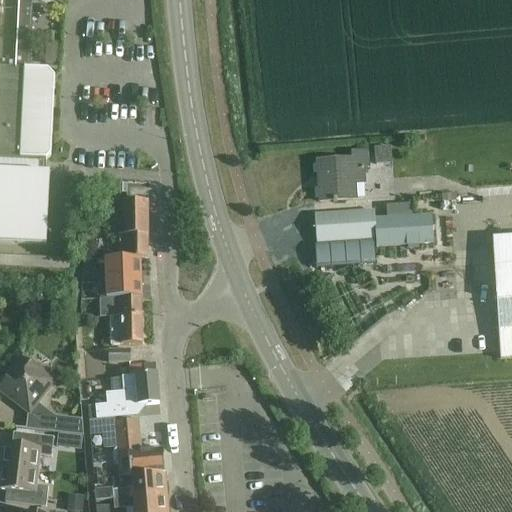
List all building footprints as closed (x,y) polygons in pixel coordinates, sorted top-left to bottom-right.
[(42,161),(45,161),(50,157),(54,79),(47,71),(25,70),(29,2),(58,4),(62,0),(0,0),(0,243),(46,247),(49,177),(41,176),(42,161)] [(364,168),(368,167),(367,152),(352,152),(353,159),(318,160),(320,200),(355,198),(354,182),(364,182),(364,168)] [(140,260),(150,260),(149,203),(122,203),(123,236),(118,236),(118,255),(113,255),(113,261),(140,260)] [(377,246),(435,241),(433,214),(375,218),(374,210),(316,214),(318,242),(376,237),(377,246)] [(511,239),(492,240),(500,361),(511,360),(511,239)] [(374,256),(345,265),(365,327),(393,318),(374,256)] [(113,261),(104,261),(104,283),(140,281),(140,260),(113,261)] [(104,283),(100,283),(100,295),(100,301),(140,300),(140,281),(104,283)] [(100,301),(99,301),(99,318),(110,318),(140,317),(140,300),(100,301)] [(144,305),(142,341),(163,342),(165,306),(144,305)] [(140,317),(110,318),(111,347),(141,346),(140,317)] [(129,353),(108,354),(109,368),(130,367),(129,353)] [(83,438),(82,423),(43,419),(44,410),(35,403),(51,383),(22,361),(0,390),(28,411),(25,431),(83,438)] [(128,367),(129,378),(155,376),(154,366),(128,367)] [(107,408),(95,409),(96,420),(120,419),(136,418),(136,408),(159,407),(155,376),(129,378),(121,379),(122,394),(106,395),(107,408)] [(112,420),(89,422),(90,437),(106,436),(106,445),(115,444),(115,450),(111,454),(112,463),(117,466),(118,479),(126,478),(164,475),(162,451),(141,453),(139,433),(138,422),(113,424),(112,420)] [(0,468),(37,473),(39,458),(51,459),(53,440),(13,435),(12,447),(3,446),(0,468)] [(37,473),(0,468),(0,469),(0,491),(6,492),(5,504),(45,509),(48,489),(36,488),(37,473)] [(127,490),(112,491),(113,501),(118,501),(166,497),(164,475),(126,478),(127,490)] [(132,511),(167,511),(166,497),(118,501),(118,510),(132,509),(132,511)]
